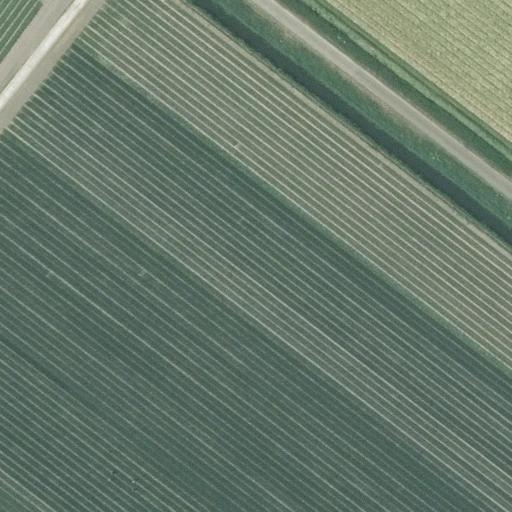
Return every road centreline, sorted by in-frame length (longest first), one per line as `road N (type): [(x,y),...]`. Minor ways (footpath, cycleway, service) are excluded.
road 1 (unclassified): [(511,198),(255,0)]
road 2 (track): [(0,106),(85,0)]
